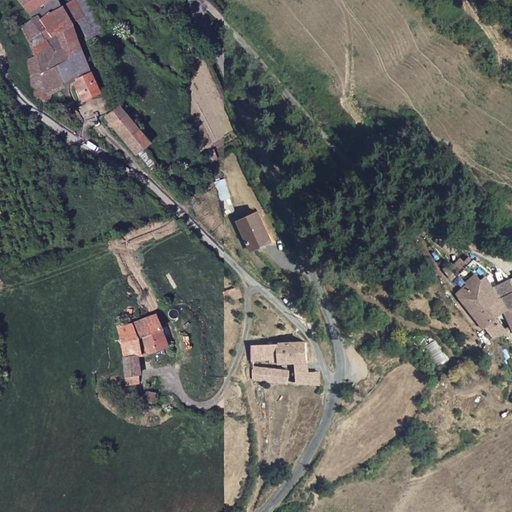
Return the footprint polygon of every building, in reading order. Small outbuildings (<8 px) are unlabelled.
[(25,0),(39,18),(64,0),(25,0)] [(86,22),(93,19),(85,3),(73,10),(80,25),(86,22)] [(37,63),(33,64),(37,87),(33,94),(52,106),(57,97),(79,84),(94,76),(80,25),(73,10),(54,17),(50,18),(30,31),(37,63)] [(96,27),(97,25),(93,19),(86,22),(90,30),(96,27)] [(100,98),(94,76),(79,84),(86,103),(100,98)] [(128,146),(142,135),(144,134),(123,110),(108,122),(128,146)] [(151,144),(142,135),(128,146),(138,156),(151,144)] [(155,148),(151,144),(138,156),(142,160),(155,148)] [(215,180),(217,201),(229,199),(226,179),(215,180)] [(268,217),(246,227),(260,256),(281,245),(268,217)] [(496,297),(511,290),(511,285),(503,277),(495,282),(481,267),(459,287),(470,299),(464,304),(473,318),(501,343),(510,337),(499,325),(503,323),(494,316),(502,311),(496,297)] [(511,290),(496,297),(502,311),(494,316),(503,323),(504,322),(511,330),(511,290)] [(145,383),(144,363),(173,354),(163,323),(124,337),(131,366),(131,384),(145,383)] [(291,372),(259,370),(260,383),(293,386),(317,387),(317,348),(314,345),(257,349),(258,365),(291,367),(291,372)] [(150,410),(159,411),(161,399),(152,397),(150,410)] [(438,429),(444,417),(439,414),(433,427),(438,429)]
